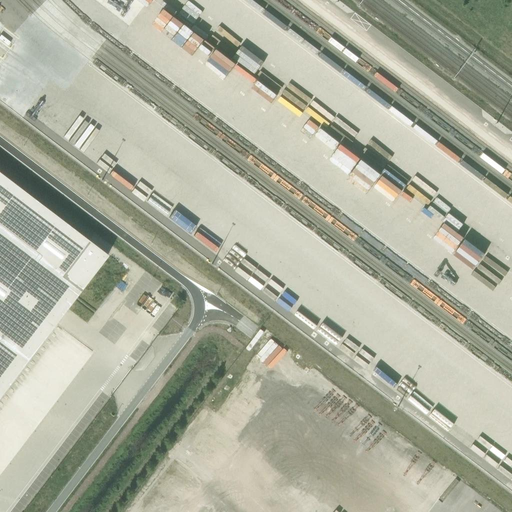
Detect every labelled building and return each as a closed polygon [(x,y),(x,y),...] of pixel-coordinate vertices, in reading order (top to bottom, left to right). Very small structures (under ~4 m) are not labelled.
[(198,33),(216,48),(223,40),(205,25),(198,33)] [(0,35),(0,40),(8,47),(11,43),(0,35)] [(255,87),(271,59),(250,48),(234,76),(255,87)] [(219,70),(229,76),(238,62),(218,49),(212,57),(223,64),(219,70)] [(95,145),(88,158),(107,169),(112,160),(105,156),(107,152),(95,145)] [(0,174),(0,395),(80,290),(97,304),(107,291),(104,289),(112,278),(115,281),(124,269),(89,242),(0,174)] [(250,245),(258,235),(250,228),(242,238),(250,245)] [(256,284),(273,265),(255,250),(238,269),(256,284)] [(511,266),(511,265),(511,253),(506,250),(504,254),(506,256),(503,262),(511,266)] [(405,383),(411,374),(393,360),(386,368),(405,383)] [(441,397),(459,410),(462,407),(443,394),(441,397)] [(211,418),(234,435),(248,416),(225,399),(211,418)]
